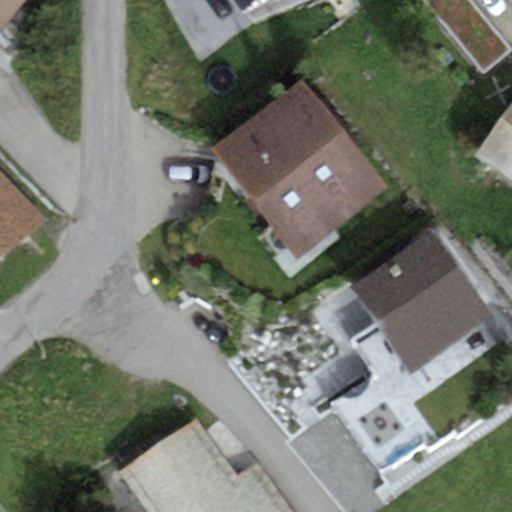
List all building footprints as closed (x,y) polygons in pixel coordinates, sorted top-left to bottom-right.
[(0,0),(0,50),(5,55),(28,27),(34,0),(0,0)] [(233,0),(245,15),(265,0),(233,0)] [(511,49),(511,48),(472,0),(421,0),(482,74),(511,49)] [(211,146),(297,258),(391,186),(305,74),(211,146)] [(511,103),(474,156),(511,182),(511,103)] [(0,261),(43,220),(0,176),(0,261)] [(351,288),(413,375),(494,317),(432,231),(351,288)] [(196,416),(117,472),(146,511),(289,511),(255,464),(238,476),(196,416)]
